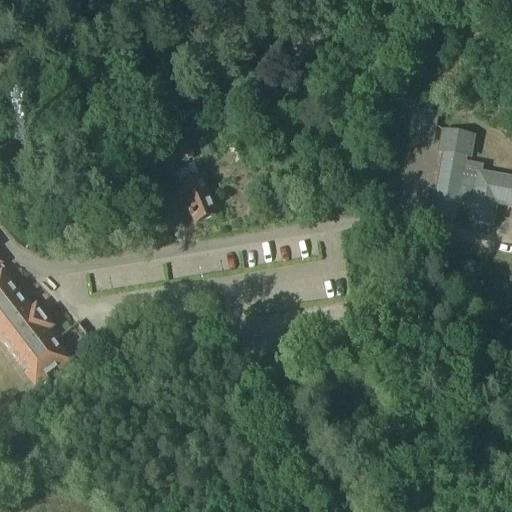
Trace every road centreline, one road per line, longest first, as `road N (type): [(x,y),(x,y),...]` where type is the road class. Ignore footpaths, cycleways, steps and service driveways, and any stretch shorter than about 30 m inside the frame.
road 1 (residential): [(69,266),(77,311),(335,268),(329,227)]
road 2 (residential): [(329,227),(69,266)]
road 3 (residential): [(511,248),(415,225),(329,227)]
